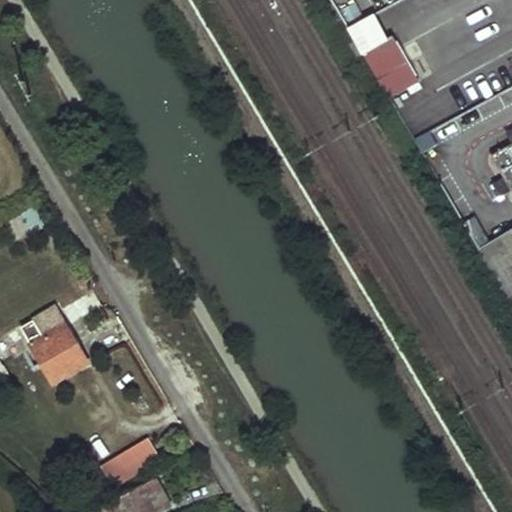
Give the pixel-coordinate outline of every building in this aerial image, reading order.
[(376,15),(349,30),(389,98),(419,81),(394,35),(389,38),(376,15)] [(511,141),(489,154),(511,194),(511,141)] [(6,217),(11,236),(42,228),(36,208),(6,217)] [(511,225),(477,244),(511,309),(511,225)] [(56,308),(22,328),(54,384),(88,364),(56,308)] [(116,487),(159,456),(143,433),(100,465),(116,487)] [(156,477),(87,511),(155,511),(169,505),(156,477)]
